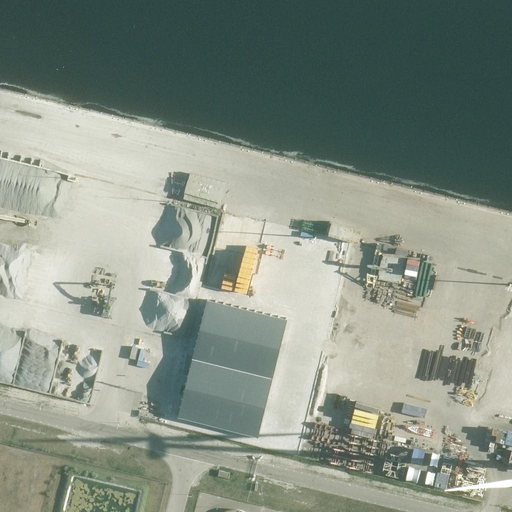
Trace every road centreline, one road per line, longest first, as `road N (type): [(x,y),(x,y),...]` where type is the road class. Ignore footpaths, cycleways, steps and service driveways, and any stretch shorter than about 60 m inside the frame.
road 1 (unclassified): [(190,449),(446,511)]
road 2 (unknown): [(318,457),(375,209)]
road 3 (unclassified): [(0,404),(190,449)]
road 4 (unknown): [(511,338),(485,412),(493,497)]
